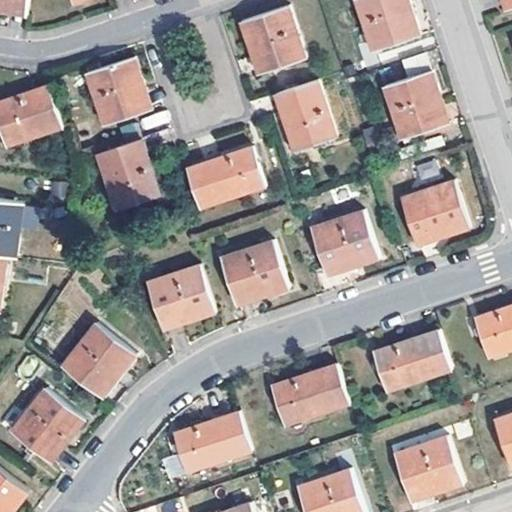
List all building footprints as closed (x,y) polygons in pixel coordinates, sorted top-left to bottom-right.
[(270,48),(275,65),(314,51),(298,0),(251,16),(262,51),(270,48)] [(417,0),(365,0),(380,44),(428,29),(417,0)] [(262,51),(267,67),(275,65),(270,48),(262,51)] [(416,72),(439,65),(433,48),(410,55),(416,72)] [(144,52),(96,68),(113,119),(152,106),(143,78),(147,77),(151,75),(144,52)] [(416,72),(393,80),(410,132),(449,119),(441,94),(444,92),(448,91),(439,65),(416,72)] [(326,74),(284,88),(304,143),(344,130),(326,74)] [(143,78),(152,106),(161,102),(151,75),(147,77),(143,78)] [(57,80),(1,99),(15,140),(70,122),(57,80)] [(441,94),(449,119),(457,117),(448,91),(444,92),(441,94)] [(107,148),(127,204),(168,190),(150,134),(107,148)] [(197,163),(210,201),(275,179),(267,155),(262,141),(197,163)] [(461,173),(410,191),(423,230),(450,221),(452,229),(478,220),(461,173)] [(31,199),(0,194),(0,249),(14,252),(23,254),(28,223),(31,199)] [(51,201),(31,199),(28,223),(48,225),(51,201)] [(345,258),(360,252),(363,259),(387,251),(371,204),(319,221),(335,269),(348,265),(345,258)] [(450,221),(423,230),(426,238),(452,229),(450,221)] [(280,234),(229,252),(243,292),(271,283),(273,290),(297,282),(280,234)] [(0,306),(6,307),(14,252),(0,249),(0,306)] [(360,252),(345,258),(348,265),(363,259),(360,252)] [(208,259),(156,276),(169,316),(196,307),(198,315),(224,307),(208,259)] [(243,292),(246,299),(273,290),(271,283),(243,292)] [(511,302),(484,312),(490,327),(497,350),(511,345),(511,302)] [(169,316),(172,324),(198,315),(196,307),(169,316)] [(105,318),(71,361),(104,387),(123,362),(129,367),(144,349),(105,318)] [(448,325),(383,346),(395,384),(461,362),(448,325)] [(346,359),(280,380),(292,418),(358,397),(346,359)] [(118,381),(129,367),(123,362),(104,387),(110,392),(118,381)] [(54,383),(19,427),(60,457),(69,444),(63,439),(73,426),(78,431),(93,413),(54,383)] [(248,405),(183,426),(195,466),(261,444),(248,405)] [(63,439),(69,444),(78,431),(73,426),(63,439)] [(456,429),(404,447),(417,485),(445,475),(447,479),(449,483),(471,476),(456,429)] [(178,456),(164,458),(167,476),(181,473),(178,456)] [(0,457),(0,511),(4,511),(14,501),(20,506),(36,486),(0,457)] [(359,462),(307,480),(317,511),(339,511),(350,508),(351,511),(366,511),(375,509),(359,462)] [(417,485),(420,493),(449,483),(447,479),(445,475),(417,485)] [(264,511),(259,496),(213,511),(264,511)] [(4,511),(15,511),(20,506),(14,501),(4,511)]
